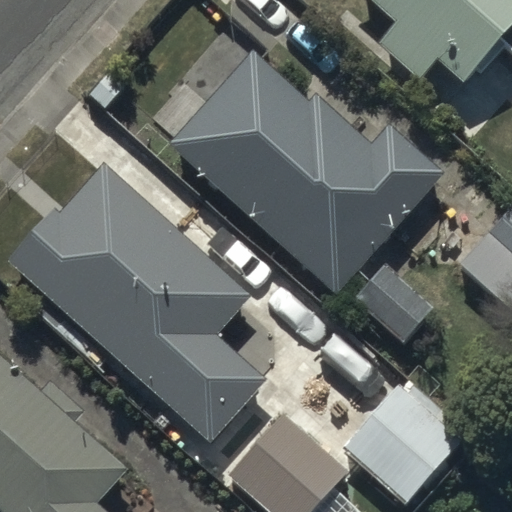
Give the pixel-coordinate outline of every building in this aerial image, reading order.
[(511,0),(355,0),(351,5),(392,43),(377,59),(419,97),(437,78),(462,102),(492,69),(511,87),(511,86),(511,0)] [(253,70),(168,164),(332,313),(377,264),(441,193),(386,143),(368,163),(315,115),(309,121),(253,70)] [(52,215),(5,266),(209,450),(266,387),(214,341),(250,301),(103,170),(58,220),(52,215)] [(511,220),(458,278),(511,329),(511,220)] [(380,279),(351,313),(404,357),(432,323),(380,279)] [(330,346),(305,375),(366,425),(390,396),(330,346)] [(0,375),(0,511),(102,511),(126,484),(73,438),(81,429),(49,402),(41,411),(0,375)] [(398,404),(346,462),(401,511),(407,511),(457,457),(398,404)] [(286,434),(230,491),(250,511),(325,511),(345,493),(286,434)]
